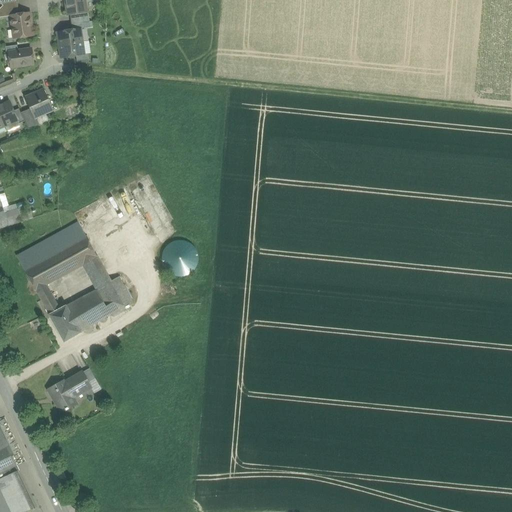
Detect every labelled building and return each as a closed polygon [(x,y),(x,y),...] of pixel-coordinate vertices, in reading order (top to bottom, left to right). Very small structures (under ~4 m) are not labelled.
[(70,0),(72,18),(88,16),(87,0),(88,0),(70,0)] [(15,18),(18,38),(40,35),(37,15),(15,18)] [(83,31),(63,33),(64,48),(85,45),(83,31)] [(85,45),(64,48),(66,60),(86,57),(85,45)] [(37,50),(15,53),(16,67),(39,65),(37,50)] [(44,92),(34,96),(26,99),(25,99),(34,118),(53,110),(44,91),(44,92)] [(18,121),(9,102),(0,106),(0,115),(5,127),(18,121)] [(0,221),(10,219),(5,201),(0,202),(0,221)] [(98,292),(114,282),(82,222),(19,257),(26,273),(29,271),(53,316),(64,311),(52,287),(86,268),(98,292)] [(69,309),(80,334),(130,306),(117,280),(114,282),(98,292),(69,309)] [(64,311),(53,316),(68,346),(82,337),(80,334),(69,309),(64,311)] [(68,379),(52,386),(64,414),(82,407),(78,397),(93,391),(86,375),(69,383),(68,379)] [(0,449),(6,447),(10,456),(13,455),(0,428),(0,449)] [(0,473),(15,467),(10,456),(6,447),(0,449),(0,473)] [(0,473),(0,494),(8,511),(27,511),(35,509),(15,467),(0,473)] [(8,511),(0,494),(0,511),(8,511)]
